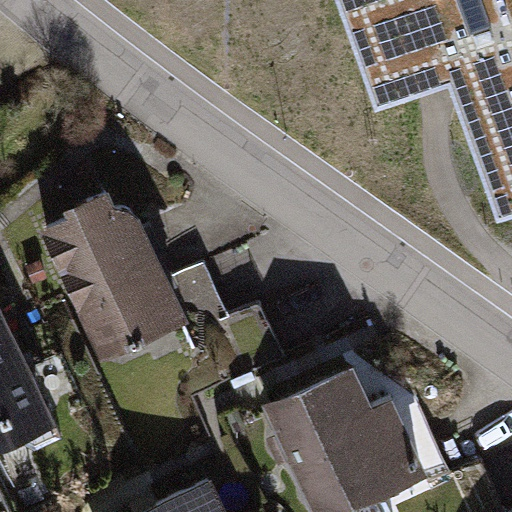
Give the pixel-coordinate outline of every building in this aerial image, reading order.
[(511,0),(350,0),(371,83),(461,60),(496,199),(511,195),(511,0)] [(123,201),(41,235),(100,376),(182,342),(123,201)] [(0,317),(0,481),(60,456),(0,317)] [(354,379),(266,419),(308,511),(391,511),(434,493),(394,406),(371,416),(354,379)] [(219,511),(211,495),(174,511),(219,511)]
